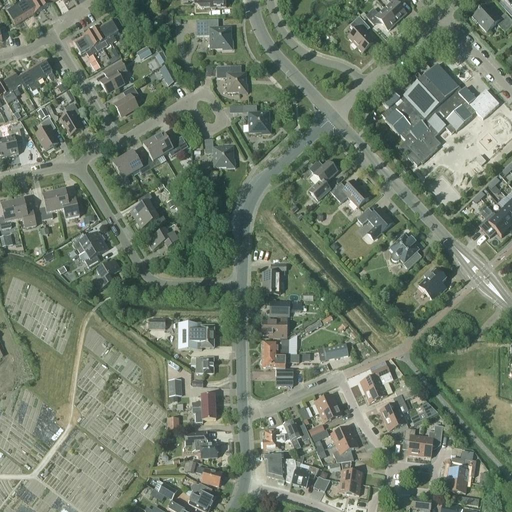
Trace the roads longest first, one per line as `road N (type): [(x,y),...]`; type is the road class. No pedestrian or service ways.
road 1 (residential): [(241,288),(150,280),(76,171)]
road 2 (tertiary): [(241,288),(249,203),(332,116)]
road 3 (tertiary): [(439,232),(332,116)]
road 4 (tertiary): [(332,116),(265,43),(251,0)]
road 5 (residential): [(365,85),(289,42),(269,0)]
road 6 (tertiary): [(242,417),(241,288)]
road 7 (residential): [(115,140),(51,36)]
